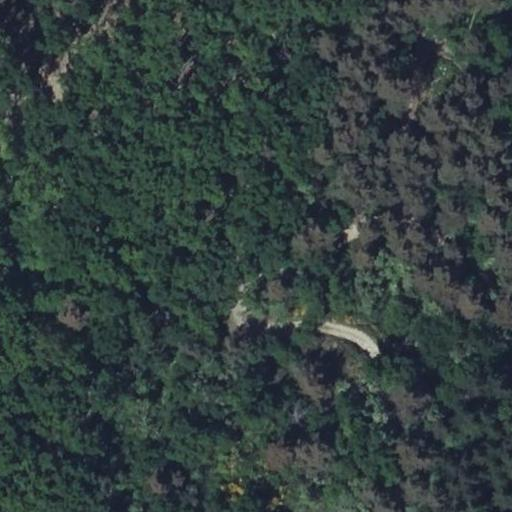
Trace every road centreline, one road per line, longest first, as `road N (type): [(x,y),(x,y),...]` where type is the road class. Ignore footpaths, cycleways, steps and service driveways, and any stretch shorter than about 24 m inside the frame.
road 1 (track): [(407,511),(379,345),(348,323),(245,323),(238,297),(263,273),(350,228)]
road 2 (track): [(387,3),(350,228)]
road 3 (track): [(511,145),(436,37),(410,9),(387,3)]
road 4 (track): [(350,228),(379,218),(425,229),(478,260),(511,296)]
